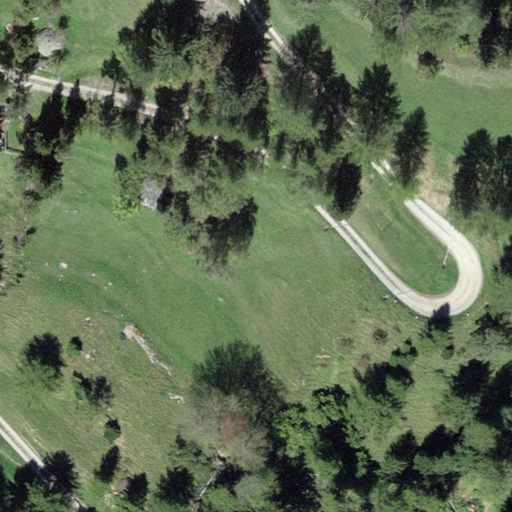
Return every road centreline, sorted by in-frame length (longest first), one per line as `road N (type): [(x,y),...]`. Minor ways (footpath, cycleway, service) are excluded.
road 1 (track): [(246,0),(472,263),(475,285),(460,305),(440,312),(407,295),(308,188),(232,135),(167,110),(0,72)]
road 2 (track): [(0,422),(80,511)]
